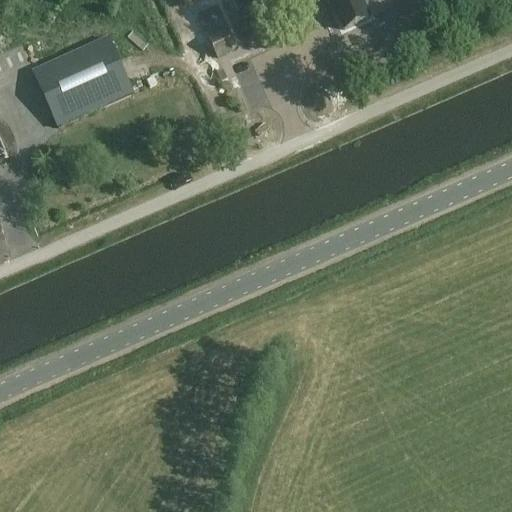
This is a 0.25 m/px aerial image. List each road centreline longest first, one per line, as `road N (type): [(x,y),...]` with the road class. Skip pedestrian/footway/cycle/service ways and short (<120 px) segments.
road 1 (unclassified): [(0,273),(511,51)]
road 2 (tertiary): [(0,394),(511,172)]
road 3 (track): [(173,0),(245,167)]
